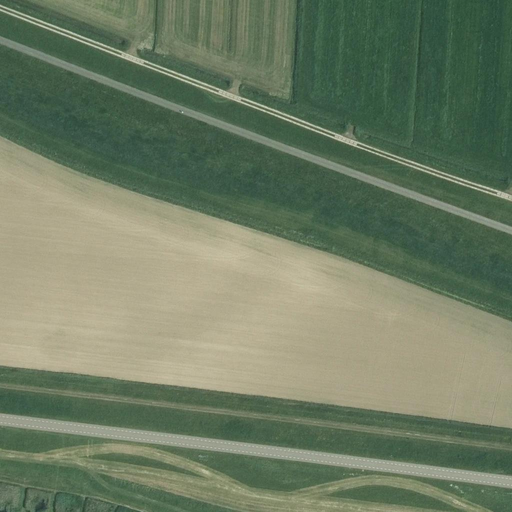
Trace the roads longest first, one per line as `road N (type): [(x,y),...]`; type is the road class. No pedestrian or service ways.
road 1 (tertiary): [(511,482),(0,419)]
road 2 (track): [(511,449),(0,386)]
